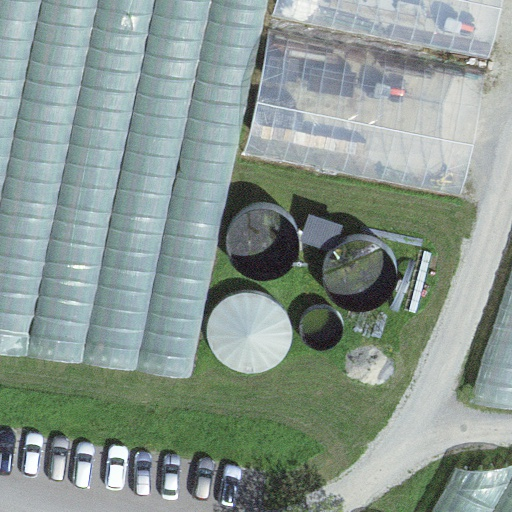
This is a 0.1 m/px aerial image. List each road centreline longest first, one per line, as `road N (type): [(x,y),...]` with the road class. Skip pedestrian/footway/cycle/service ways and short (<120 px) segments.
road 1 (track): [(425,423),(511,178)]
road 2 (track): [(511,432),(425,423),(370,487),(333,511)]
